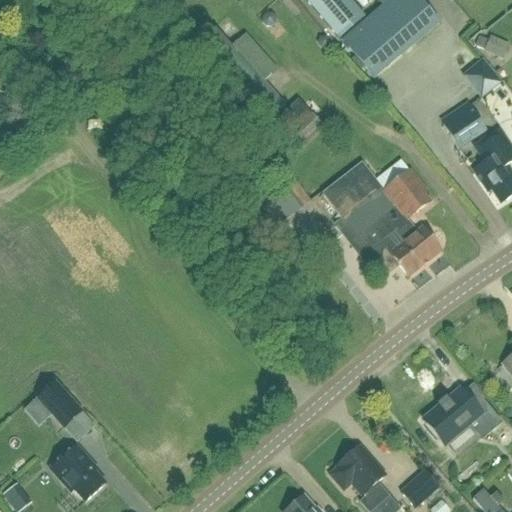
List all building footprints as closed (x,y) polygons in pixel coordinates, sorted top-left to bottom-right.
[(363,19),(346,0),(302,0),(338,41),(363,19)] [(341,45),(373,82),(437,25),(415,0),(392,0),(382,9),(341,45)] [(212,65),(244,101),(264,84),(277,72),(245,36),(230,48),(212,65)] [(509,47),(489,39),(482,54),(502,63),(509,47)] [(480,76),(473,85),(487,95),(494,85),(480,76)] [(324,130),(308,111),(298,100),(275,121),(302,150),(324,130)] [(442,128),(451,142),(478,124),(469,110),(442,128)] [(490,192),(500,207),(511,198),(511,178),(506,169),(511,164),(511,154),(501,138),(480,152),(489,165),(476,174),(489,194),(490,192)] [(389,257),(406,280),(439,254),(422,232),(416,236),(406,223),(428,206),(421,197),(425,194),(409,174),(383,194),(361,165),(320,197),(340,222),(333,228),(364,266),(368,263),(373,263),(379,258),(380,253),(384,250),(389,257)] [(309,204),(279,166),(271,173),(286,191),(269,205),(253,186),(245,192),(275,231),(309,204)] [(511,358),(501,368),(511,381),(511,358)] [(54,384),(36,400),(51,418),(63,431),(64,431),(81,415),(54,384)] [(479,441),(500,425),(482,403),(474,409),(460,391),(420,423),(441,449),(468,427),(479,441)] [(343,493),(351,486),(362,498),(363,497),(365,499),(359,504),(365,511),(373,511),(389,499),(377,485),(384,479),(359,449),(336,469),(337,470),(329,477),(343,493)] [(73,451),(47,474),(68,497),(71,495),(82,507),(102,489),(91,477),(94,474),(73,451)] [(414,511),(439,490),(423,472),(399,494),(414,511)] [(13,489),(2,498),(12,511),(22,511),(27,509),(13,489)] [(316,511),(314,511),(313,511),(303,499),(288,511),(316,511)] [(459,511),(450,502),(439,511),(459,511)]
